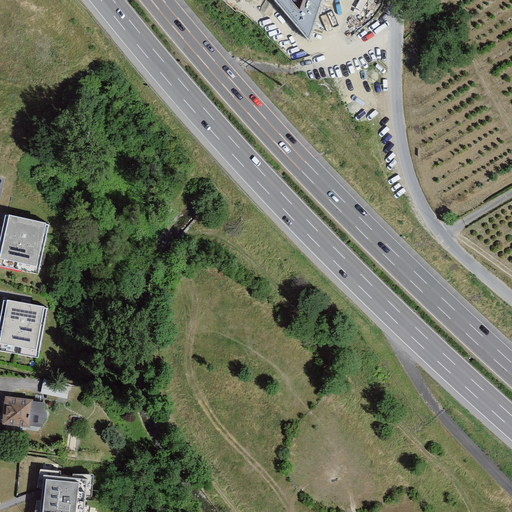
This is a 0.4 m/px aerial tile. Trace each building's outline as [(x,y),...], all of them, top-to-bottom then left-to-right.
[(322,0),(274,0),(310,41),(322,0)] [(0,206),(0,249),(31,255),(39,214),(0,206)] [(44,298),(9,290),(0,326),(0,328),(36,337),(44,298)] [(41,393),(68,398),(70,385),(43,380),(41,393)] [(43,404),(0,397),(0,425),(40,432),(43,404)] [(99,511),(103,472),(52,466),(46,511),(99,511)]
